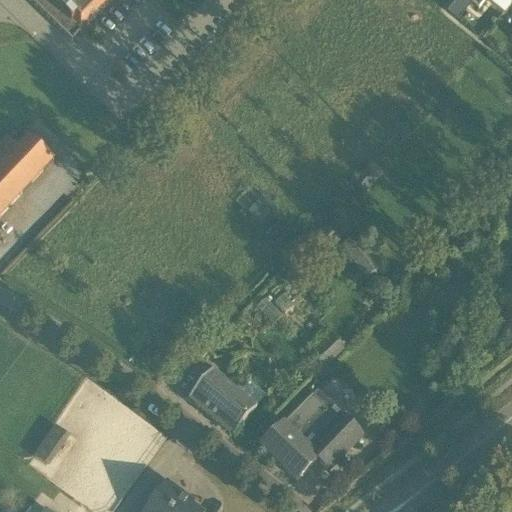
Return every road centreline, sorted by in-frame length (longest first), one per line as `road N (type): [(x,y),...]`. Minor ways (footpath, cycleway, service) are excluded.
road 1 (unclassified): [(302,511),(0,300)]
road 2 (secondary): [(409,500),(511,418)]
